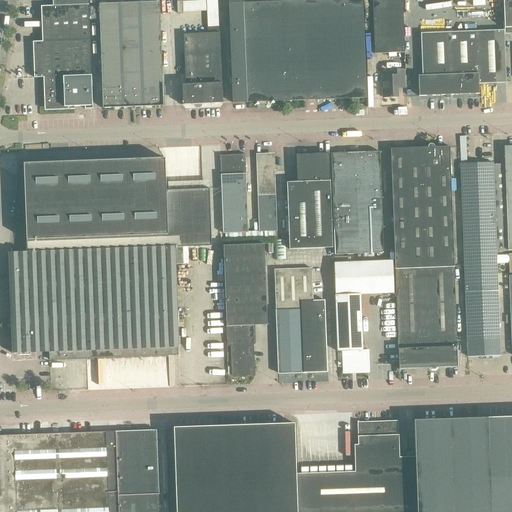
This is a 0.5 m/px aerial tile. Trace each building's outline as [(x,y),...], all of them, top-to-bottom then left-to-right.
[(206,0),(207,11),(207,28),(208,34),(190,35),(189,30),(184,30),(184,35),(186,86),(182,86),(183,106),(187,106),(223,104),(220,27),(219,10),(218,0),(206,0)] [(252,0),(252,3),(243,4),(229,4),(233,105),(367,99),(362,0),(339,0),(283,2),(283,0),(252,0)] [(402,0),(372,0),(375,55),(405,53),(402,0)] [(511,0),(503,0),(504,31),(504,36),(511,35),(511,0)] [(103,109),(163,107),(159,2),(99,5),(103,109)] [(41,7),(43,42),(90,40),(89,5),(53,7),(41,7)] [(506,84),(504,36),(504,31),(421,34),(423,76),(419,77),(419,97),(463,96),(463,97),(467,97),(467,96),(479,95),(479,85),(506,84)] [(34,78),(43,78),(63,77),(91,76),(90,40),(43,42),(33,42),(34,78)] [(393,76),(383,77),(384,99),(399,98),(399,84),(405,84),(405,70),(392,71),(393,76)] [(93,113),(91,76),(63,77),(43,78),(44,114),(93,113)] [(391,149),(396,270),(454,268),(450,148),(434,148),(434,147),(433,146),(432,145),(431,145),(430,145),(429,145),(429,146),(428,146),(428,147),(428,148),(391,149)] [(505,165),(493,166),(495,220),(490,220),(490,228),(495,228),(496,252),(511,251),(511,147),(505,147),(505,165)] [(331,154),(334,231),(335,255),(384,253),(383,229),(380,153),(368,153),(331,154)] [(333,249),(329,154),(297,156),(298,183),(287,184),(290,250),(333,249)] [(245,155),(220,156),(223,234),(248,234),(245,155)] [(258,197),(276,196),(274,157),(256,158),(258,197)] [(27,254),(9,255),(11,307),(12,354),(50,352),(50,361),(87,360),(87,351),(125,349),(125,358),(167,357),(167,348),(179,347),(176,265),(184,265),(184,248),(212,247),(210,190),(166,191),(165,159),(24,164),(27,254)] [(500,357),(496,252),(495,228),(490,228),(490,220),(495,220),(493,166),(493,164),(461,165),(468,358),(500,357)] [(277,232),(276,196),(258,197),(259,233),(277,232)] [(275,240),(275,261),(286,261),(286,240),(275,240)] [(228,340),(254,339),(253,326),(267,326),(264,245),(224,246),(227,340),(228,340)] [(362,351),(360,295),(393,294),(393,260),(335,261),(338,352),(342,352),(343,373),(351,373),(351,368),(369,367),(368,351),(362,351)] [(458,368),(454,268),(396,270),(399,370),(458,368)] [(324,301),(313,301),(312,269),(275,271),(279,375),(303,374),(327,373),(324,301)] [(254,339),(228,340),(228,348),(231,347),(232,378),(255,377),(254,339)] [(294,424),(174,428),(176,511),(511,511),(511,417),(414,421),(415,458),(399,458),(398,421),(359,423),(359,422),(358,422),(358,423),(358,437),(358,445),(354,446),(355,472),(352,473),(345,473),(344,473),(336,473),(335,473),(328,473),(326,474),(319,474),(317,474),(310,474),(309,474),(301,474),(296,475),(294,424)] [(118,511),(159,511),(157,431),(116,433),(118,492),(118,511)] [(116,433),(80,434),(57,435),(59,495),(118,492),(116,433)] [(60,511),(59,495),(57,435),(16,436),(16,447),(23,447),(25,486),(37,486),(38,495),(38,511),(60,511)] [(16,436),(0,437),(0,475),(1,497),(38,495),(37,486),(25,486),(23,447),(16,447),(16,436)] [(118,511),(118,492),(59,495),(60,511),(118,511)] [(38,511),(38,495),(1,497),(0,496),(0,511),(38,511)]
